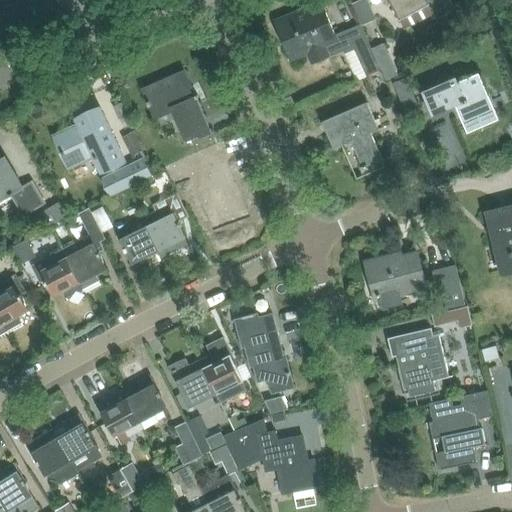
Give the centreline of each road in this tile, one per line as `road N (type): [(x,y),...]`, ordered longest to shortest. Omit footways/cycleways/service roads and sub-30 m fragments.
road 1 (residential): [(0,417),(313,257)]
road 2 (residential): [(313,257),(213,0)]
road 3 (residential): [(371,511),(313,257)]
road 4 (residential): [(313,257),(465,210)]
